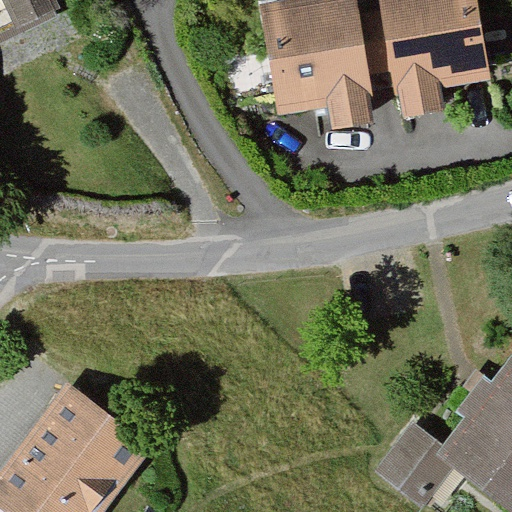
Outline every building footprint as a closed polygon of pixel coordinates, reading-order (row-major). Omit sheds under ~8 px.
[(64,0),(0,0),(0,1),(2,0),(16,0),(32,34),(72,15),(64,0)] [(393,131),(376,0),(344,0),(280,8),(294,115),(349,108),(352,136),(393,131)] [(499,0),(402,0),(420,127),(459,122),(456,93),(511,86),(499,0)] [(0,511),(117,511),(163,452),(81,390),(5,491),(0,487),(0,511)] [(418,426),(377,483),(417,511),(450,511),(475,477),(511,503),(511,409),(472,465),(418,426)]
